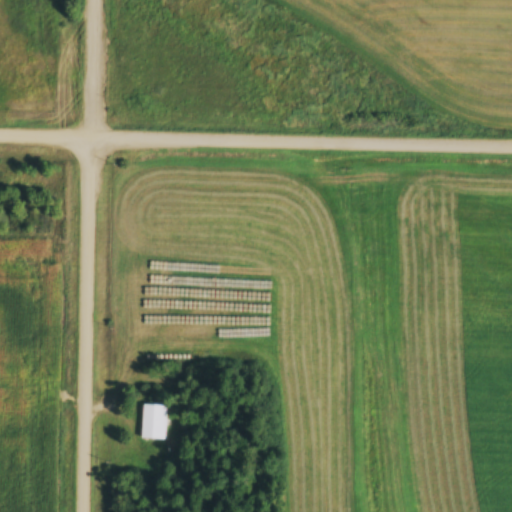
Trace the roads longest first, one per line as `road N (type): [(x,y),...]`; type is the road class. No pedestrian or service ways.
road 1 (residential): [(195,511),(207,0)]
road 2 (residential): [(511,143),(0,131)]
